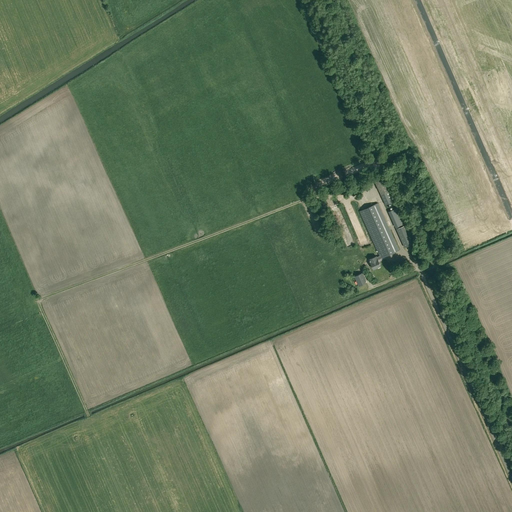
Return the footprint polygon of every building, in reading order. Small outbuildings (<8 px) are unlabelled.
[(511,79),(478,94),(486,113),(511,101),(511,79)] [(384,177),(375,181),(386,205),(395,201),(384,177)] [(379,256),(377,257),(377,256),(369,259),(373,269),(381,266),(378,260),(399,251),(378,203),(359,211),(379,256)] [(405,224),(397,207),(388,211),(396,228),(405,224)] [(405,225),(396,229),(405,247),(414,243),(405,225)] [(355,277),(359,286),(366,283),(364,279),(365,278),(363,273),(355,277)]
